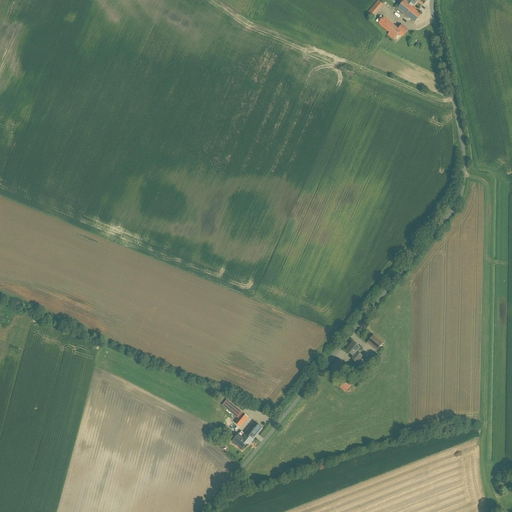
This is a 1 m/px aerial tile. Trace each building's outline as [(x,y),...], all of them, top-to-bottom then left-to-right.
[(383,5),(378,1),(367,13),(372,17),(383,5)] [(418,14),(401,1),(395,10),(411,23),(418,14)] [(382,17),(376,25),(387,34),(386,35),(393,42),(397,36),(401,38),(405,32),(398,26),(396,29),(382,17)] [(371,337),(365,344),(375,352),(381,345),(371,337)] [(350,342),(342,352),(350,358),(348,361),(355,366),(362,358),(356,353),(359,349),(350,342)] [(343,365),(337,360),(328,372),(334,377),(343,365)] [(233,404),(228,410),(231,412),(238,419),(235,423),(240,427),(248,417),(233,404)] [(252,423),(243,435),(251,441),(260,430),(252,423)] [(234,436),(228,443),(240,452),(248,441),(241,436),(239,439),(234,436)]
